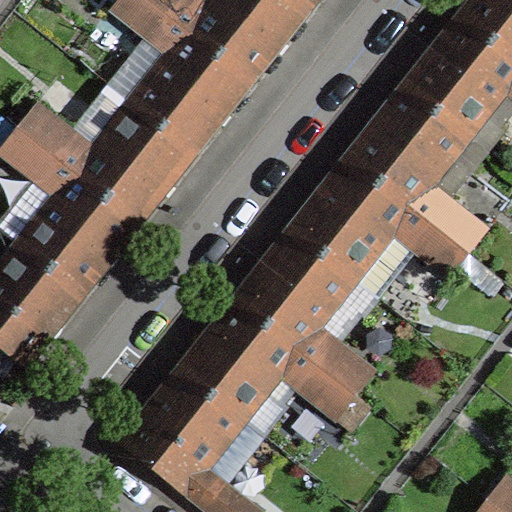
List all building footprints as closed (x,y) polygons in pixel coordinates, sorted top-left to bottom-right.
[(129,100),(196,153),(214,130),(252,82),(148,0),(119,0),(112,9),(167,53),(129,100)] [(148,0),(252,82),(266,64),(309,10),(295,0),(208,0),(205,5),(198,0),(148,0)] [(317,0),(295,0),(309,10),(317,0)] [(511,0),(470,0),(459,15),(511,56),(511,0)] [(511,56),(459,15),(418,66),(403,85),(436,112),(470,138),(507,91),(511,95),(511,56)] [(468,253),(487,229),(452,202),(432,186),(470,138),(436,112),(403,85),(364,134),(346,157),(468,253)] [(129,100),(92,147),(37,104),(18,128),(140,224),(157,202),(196,153),(129,100)] [(17,242),(83,295),(101,272),(140,224),(18,128),(0,150),(0,152),(54,195),(17,242)] [(468,253),(346,157),(304,209),(290,227),(356,281),(394,234),(414,249),(449,277),(468,253)] [(356,281),(290,227),(252,275),(234,298),(355,395),(374,371),(339,343),(319,328),(356,281)] [(0,344),(27,366),(45,343),(83,295),(17,242),(0,263),(0,344)] [(336,419),(355,395),(234,298),(194,348),(177,369),(244,423),(281,376),(301,391),(336,419)] [(207,511),(260,511),(207,469),(244,423),(177,369),(138,418),(120,442),(207,511)] [(511,511),(511,480),(506,476),(487,500),(502,511),(511,511)] [(502,511),(487,500),(478,511),(502,511)]
